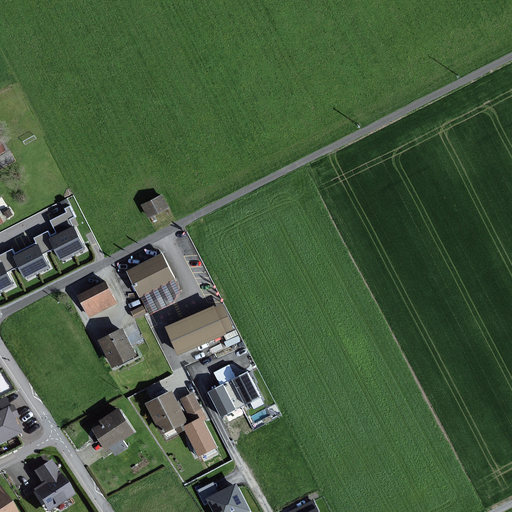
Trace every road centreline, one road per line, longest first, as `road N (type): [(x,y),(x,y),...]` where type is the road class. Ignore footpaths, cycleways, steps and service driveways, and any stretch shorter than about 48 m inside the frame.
road 1 (residential): [(511,56),(0,315)]
road 2 (residential): [(237,354),(200,372),(198,382),(268,511)]
